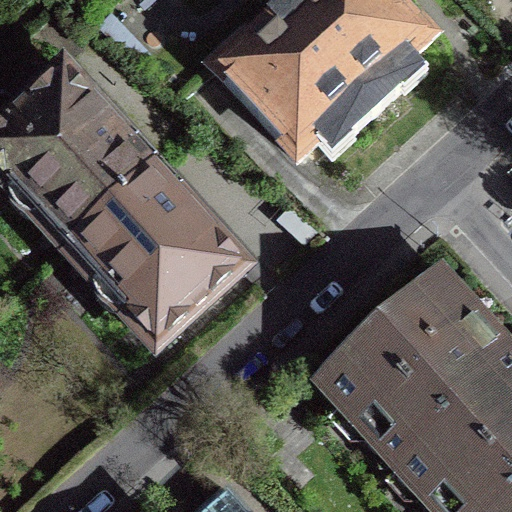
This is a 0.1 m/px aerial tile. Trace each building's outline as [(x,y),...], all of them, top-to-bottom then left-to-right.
[(389,78),(431,40),(393,0),(293,0),(281,11),(214,72),(297,162),(338,125),(351,139),(402,92),(389,78)] [(36,219),(66,252),(153,173),(107,124),(62,75),(0,132),(0,179),(11,191),(8,193),(9,199),(10,203),(12,208),(16,213),(20,216),(24,219),(29,221),(34,221),(36,219)] [(122,312),(157,350),(242,271),(197,221),(153,173),(66,252),(96,284),(93,287),(94,292),(95,296),(98,301),(101,306),(105,309),(109,312),(114,313),(119,314),(122,312)] [(511,364),(438,283),(328,384),(444,511),(471,511),(511,475),(511,364)] [(511,511),(511,475),(471,511),(511,511)] [(244,511),(227,492),(204,511),(244,511)]
